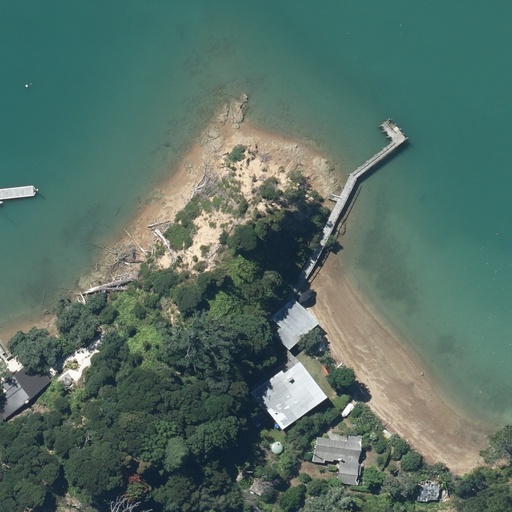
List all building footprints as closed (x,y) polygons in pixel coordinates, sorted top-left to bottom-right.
[(275,328),(268,335),(283,350),(312,322),(288,298),(266,319),(275,328)] [(280,370),(250,393),(264,412),(266,410),(281,431),(326,397),(298,361),(282,373),(280,370)] [(4,400),(0,403),(0,421),(24,401),(25,402),(47,384),(37,371),(32,375),(23,365),(0,383),(0,384),(5,391),(0,395),(4,400)] [(265,420),(257,409),(247,417),(255,428),(265,420)] [(339,460),(336,482),(358,485),(361,463),(358,463),(361,435),(348,434),(347,441),(315,437),(313,461),(324,462),(324,460),(333,461),(333,459),(339,460)] [(418,501),(427,502),(427,499),(438,500),(439,484),(420,478),(418,501)] [(260,511),(251,503),(243,511),(260,511)]
